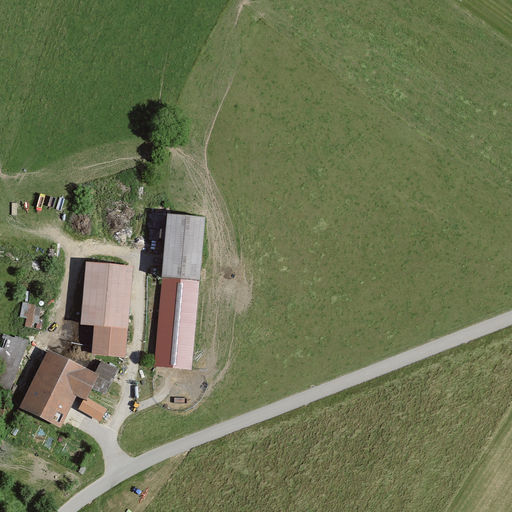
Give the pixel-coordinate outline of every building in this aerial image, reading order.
[(153,361),(193,365),(206,217),(165,214),(153,361)] [(84,257),(78,322),(93,324),(90,352),(123,355),(132,262),(84,257)] [(41,327),(42,303),(22,301),(21,316),(26,316),(25,326),(41,327)] [(5,332),(0,348),(0,385),(13,390),(29,339),(5,332)] [(44,344),(11,406),(57,430),(75,395),(79,397),(75,405),(98,417),(102,409),(81,397),(95,371),(44,344)]
